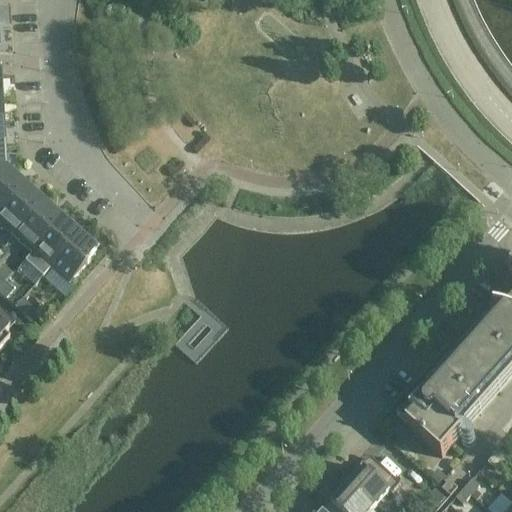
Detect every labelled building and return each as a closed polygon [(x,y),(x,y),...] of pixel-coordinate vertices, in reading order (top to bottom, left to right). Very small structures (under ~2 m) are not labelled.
[(3,175),(0,176),(0,216),(22,192),(3,175)] [(22,192),(0,216),(0,225),(14,238),(40,208),(22,192)] [(40,208),(14,238),(31,254),(58,224),(40,208)] [(58,224),(31,254),(24,262),(42,278),(49,270),(76,240),(58,224)] [(76,240),(49,270),(68,286),(95,257),(76,240)] [(449,442),(462,428),(511,371),(511,280),(511,282),(511,285),(511,313),(508,317),(498,315),(486,328),(487,330),(473,346),(471,345),(448,370),(454,376),(438,393),(432,388),(409,413),(415,419),(408,427),(442,458),(452,446),(449,442)] [(0,288),(0,297),(5,302),(13,293),(4,285),(0,288)] [(14,310),(23,318),(31,309),(22,301),(14,310)] [(0,311),(0,352),(8,343),(2,338),(14,325),(0,311)] [(496,455),(488,465),(495,471),(503,462),(496,455)] [(370,459),(345,486),(374,511),(389,494),(392,496),(400,486),(370,459)] [(479,488),(472,482),(464,491),(471,497),(479,488)] [(441,491),(450,499),(457,490),(449,483),(441,491)] [(372,511),(374,511),(345,486),(321,511),(372,511)] [(471,497),(464,491),(456,501),(463,507),(471,497)]
